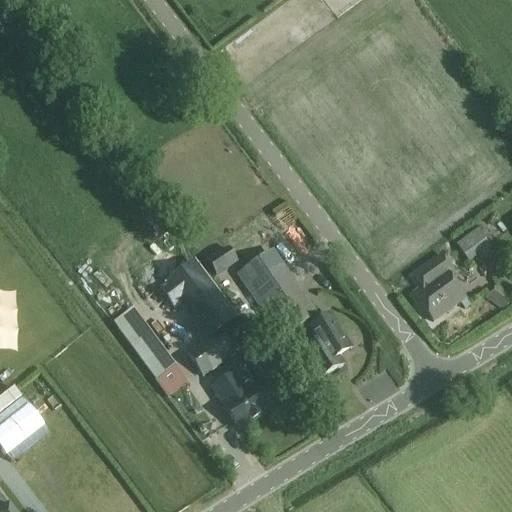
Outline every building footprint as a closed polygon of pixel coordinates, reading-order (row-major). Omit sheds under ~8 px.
[(473,226),(453,241),(467,258),(486,243),(473,226)] [(217,278),(238,264),(229,249),(207,263),(217,278)] [(317,317),(282,266),(280,267),(270,252),(237,275),(282,342),(317,317)] [(442,255),(413,276),(422,289),(413,295),(433,323),(460,304),(464,310),(470,306),(465,300),(466,300),(449,277),(455,273),(442,255)] [(511,294),(498,284),(486,301),(503,312),(511,298),(511,294)] [(150,377),(171,362),(131,306),(110,321),(150,377)] [(315,346),(300,355),(318,382),(343,367),(338,359),(327,342),(341,334),(330,316),(305,331),(315,346)] [(248,367),(246,368),(213,389),(224,406),(223,407),(238,431),(273,409),(258,387),(276,374),(236,320),(186,356),(203,379),(239,353),(248,367)] [(163,394),(182,389),(176,370),(158,376),(163,394)] [(114,501),(122,511),(128,511),(133,508),(123,494),(114,501)]
